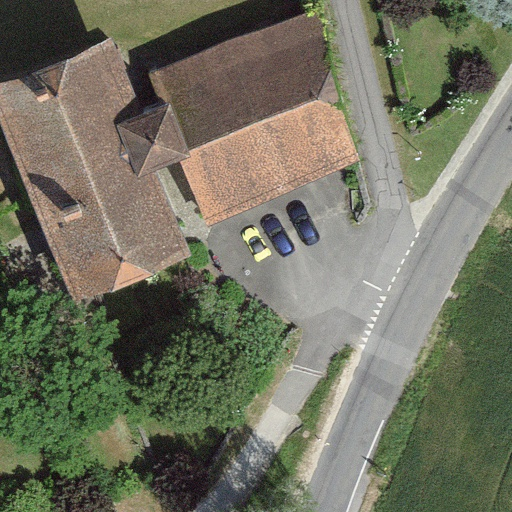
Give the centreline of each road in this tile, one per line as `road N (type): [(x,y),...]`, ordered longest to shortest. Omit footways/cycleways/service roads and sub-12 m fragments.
road 1 (unclassified): [(207,511),(266,450),(366,285),(419,284)]
road 2 (residential): [(348,0),(419,284)]
road 3 (tertiary): [(329,511),(419,284)]
road 4 (tertiary): [(419,284),(511,135)]
